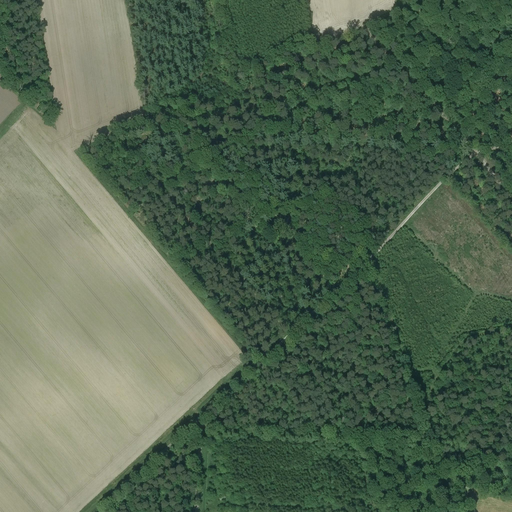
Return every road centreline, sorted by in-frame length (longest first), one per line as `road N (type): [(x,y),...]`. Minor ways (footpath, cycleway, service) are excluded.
road 1 (track): [(201,416),(440,182),(482,148),(511,148)]
road 2 (track): [(201,416),(101,511)]
